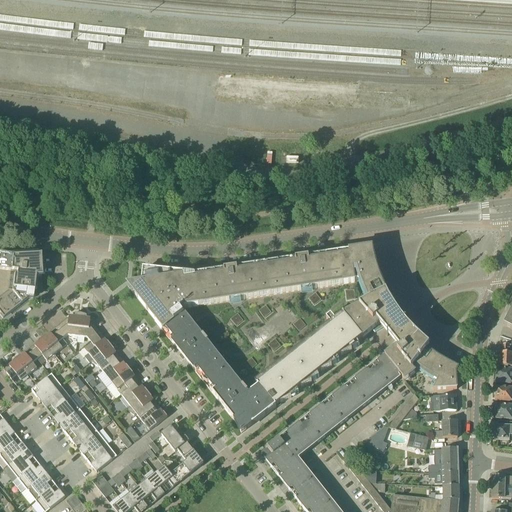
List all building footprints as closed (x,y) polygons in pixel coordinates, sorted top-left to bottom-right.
[(160,328),(163,332),(172,343),(176,348),(189,365),(194,371),(212,394),(217,401),(221,405),(225,410),(230,416),(240,429),(239,429),(241,434),(246,430),(258,421),(258,422),(265,416),(276,408),(275,407),(280,403),(280,404),(291,398),(289,396),(300,387),(301,388),(312,382),(310,380),(320,371),(321,372),(332,366),(330,364),(340,355),(341,356),(352,351),(350,348),(361,338),(362,338),(362,339),(372,330),(375,333),(383,329),(384,327),(381,323),(396,311),(394,309),(393,307),(390,301),(389,299),(382,286),(380,280),(379,278),(376,267),(375,264),(374,258),(373,255),(372,249),(340,254),(267,265),(195,276),(143,270),(142,284),(127,286),(157,324),(160,328)] [(0,316),(2,319),(32,295),(34,278),(41,278),(39,257),(22,258),(0,254),(0,316)] [(67,320),(55,329),(67,345),(63,340),(68,337),(78,338),(80,315),(78,315),(76,315),(74,315),(73,318),(70,317),(69,320),(67,320)] [(91,343),(102,335),(92,323),(90,323),(91,320),(87,319),(87,317),(85,316),(83,315),(80,315),(78,338),(87,339),(91,343)] [(406,322),(405,322),(404,323),(387,336),(387,337),(389,336),(394,343),(388,349),(391,352),(385,357),(401,377),(405,382),(415,374),(411,370),(413,367),(425,375),(438,383),(433,391),(457,390),(456,373),(458,369),(452,366),(441,360),(439,359),(433,355),(430,353),(426,350),(428,347),(423,343),(420,340),(416,337),(414,334),(410,330),(407,326),(404,323),(406,322)] [(55,355),(67,345),(55,329),(49,334),(50,334),(46,337),(46,336),(42,339),(56,357),(55,355)] [(105,341),(106,340),(102,335),(91,343),(84,349),(89,355),(85,358),(89,364),(91,362),(111,347),(108,343),(107,343),(105,341)] [(54,360),(56,357),(42,339),(38,343),(38,344),(35,346),(34,345),(29,349),(38,360),(41,365),(46,362),(47,363),(50,362),(54,360)] [(511,346),(500,345),(499,345),(499,354),(497,354),(496,368),(511,368),(511,354),(511,355),(511,346)] [(113,351),(114,351),(111,347),(91,362),(93,364),(96,367),(99,368),(103,373),(121,358),(116,353),(115,354),(113,351)] [(33,364),(38,360),(29,349),(24,354),(25,355),(21,357),(20,356),(16,360),(29,376),(37,369),(33,364)] [(339,511),(298,459),(401,377),(385,357),(384,357),(309,416),(268,449),(269,450),(265,454),(269,459),(266,461),(305,511),(339,511)] [(121,358),(103,373),(112,384),(130,370),(127,366),(126,367),(124,364),(125,364),(121,358)] [(3,370),(16,386),(29,376),(16,360),(12,363),(13,364),(10,366),(9,366),(3,370)] [(72,369),(76,375),(80,371),(76,366),(72,369)] [(130,370),(112,384),(121,396),(139,382),(135,377),(134,377),(132,375),(133,374),(130,370)] [(511,370),(496,370),(496,384),(511,384),(511,370)] [(41,403),(61,387),(52,375),(31,391),(41,403)] [(121,396),(130,408),(148,394),(145,390),(144,390),(142,388),(143,387),(139,382),(121,396)] [(70,399),(61,387),(41,403),(50,415),(70,399)] [(496,402),(511,402),(511,388),(496,389),(495,398),(496,398),(496,402)] [(130,408),(127,410),(129,413),(132,415),(134,416),(136,415),(140,420),(158,405),(154,400),(153,401),(151,398),(152,398),(148,394),(130,408)] [(418,401),(414,395),(413,395),(410,399),(416,404),(418,401)] [(433,412),(456,411),(455,396),(429,397),(430,410),(433,410),(433,412)] [(80,410),(70,399),(50,415),(59,426),(80,410)] [(158,405),(140,420),(143,424),(143,425),(144,427),(146,431),(147,433),(167,417),(164,413),(163,414),(161,411),(162,411),(158,405)] [(511,406),(496,406),(496,408),(495,410),(495,412),(496,414),(496,420),(511,420),(511,406)] [(89,422),(80,410),(59,426),(69,438),(89,422)] [(0,435),(9,428),(0,415),(0,435)] [(435,440),(457,438),(456,421),(442,422),(442,432),(434,433),(435,440)] [(511,427),(511,428),(511,423),(497,421),(497,427),(496,427),(496,431),(494,431),(494,440),(509,441),(509,437),(511,436),(511,427)] [(69,438),(78,450),(98,434),(89,422),(69,438)] [(175,424),(161,436),(168,444),(182,433),(175,424)] [(0,454),(19,439),(9,428),(0,435),(0,454)] [(149,438),(152,442),(161,436),(158,432),(149,438)] [(182,433),(168,444),(175,453),(177,451),(187,443),(187,444),(189,442),(182,433)] [(98,434),(78,450),(87,461),(107,445),(98,434)] [(416,436),(413,448),(425,451),(428,439),(416,436)] [(132,445),(125,437),(120,440),(127,449),(132,445)] [(0,454),(0,456),(8,467),(28,451),(19,439),(0,454)] [(160,451),(152,442),(149,446),(156,454),(160,451)] [(203,465),(187,444),(187,443),(177,451),(186,463),(187,462),(190,467),(195,463),(199,468),(203,465)] [(117,457),(107,445),(87,461),(96,473),(117,457)] [(442,469),(442,474),(458,474),(458,449),(441,450),(442,469)] [(37,463),(28,451),(8,467),(17,479),(37,463)] [(141,457),(145,461),(149,458),(145,453),(141,457)] [(145,461),(141,457),(136,460),(140,465),(145,461)] [(187,462),(186,463),(170,476),(177,485),(199,468),(195,463),(190,467),(187,462)] [(17,479),(12,483),(21,494),(26,490),(46,475),(37,463),(17,479)] [(128,475),(132,471),(129,466),(124,470),(128,475)] [(164,468),(156,475),(169,492),(177,485),(170,476),(164,468)] [(128,475),(124,470),(119,473),(123,478),(128,475)] [(366,479),(368,482),(370,485),(375,485),(376,474),(370,474),(370,472),(360,471),(361,474),(364,476),(366,479)] [(459,487),(458,474),(442,474),(438,474),(428,474),(428,480),(442,480),(443,487),(459,487)] [(26,490),(36,502),(56,486),(46,475),(26,490)] [(160,498),(169,492),(156,475),(147,482),(160,498)] [(511,477),(492,477),(492,498),(511,499),(511,494),(506,494),(507,486),(511,486),(511,477)] [(112,480),(107,483),(111,488),(116,484),(112,480)] [(147,482),(139,489),(152,505),(160,498),(147,482)] [(114,492),(111,488),(107,483),(98,490),(105,499),(114,492)] [(378,485),(375,485),(370,485),(373,488),(375,491),(377,493),(384,494),(385,485),(378,485)] [(36,502),(43,511),(47,511),(65,498),(56,486),(36,502)] [(459,487),(443,487),(443,489),(443,501),(459,501),(459,487)] [(130,495),(143,511),(152,505),(139,489),(130,495)] [(129,511),(143,511),(130,495),(122,502),(129,511)] [(459,502),(459,501),(443,501),(434,500),(429,499),(429,500),(393,496),(391,510),(391,511),(390,511),(457,511),(458,510),(457,510),(458,502),(459,502)] [(129,511),(122,502),(113,509),(115,511),(129,511)]
